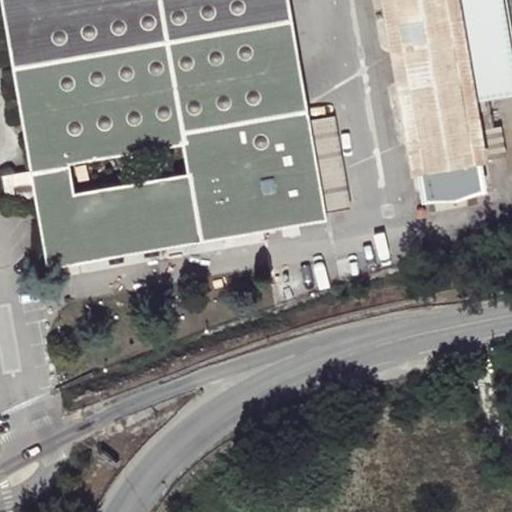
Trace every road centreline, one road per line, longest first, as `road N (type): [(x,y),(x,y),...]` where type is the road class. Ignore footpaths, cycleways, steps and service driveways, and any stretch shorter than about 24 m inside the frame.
road 1 (unclassified): [(421,326),(299,344),(43,442)]
road 2 (secondary): [(421,326),(235,396),(167,452),(128,511)]
